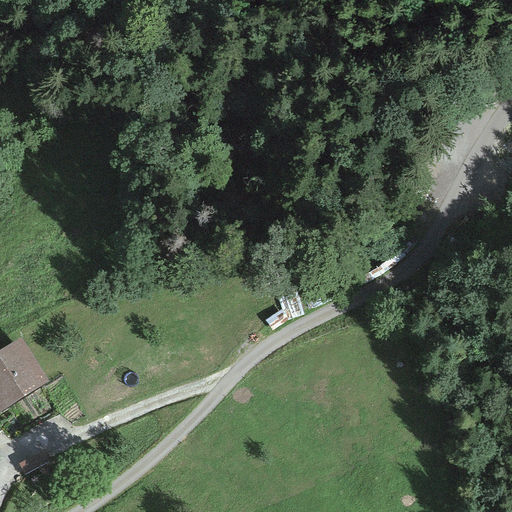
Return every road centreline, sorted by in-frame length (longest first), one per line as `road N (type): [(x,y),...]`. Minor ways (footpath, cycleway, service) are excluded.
road 1 (unclassified): [(71,511),(158,454),(286,322),(407,271),(449,195),(511,110)]
road 2 (track): [(245,361),(70,438),(23,450),(0,444)]
